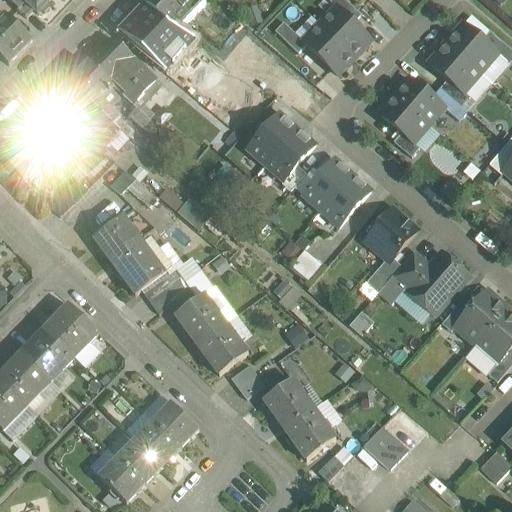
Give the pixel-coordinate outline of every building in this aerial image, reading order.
[(16,0),(12,5),(20,13),(26,7),(37,17),(40,14),(44,15),(50,9),(48,5),(53,0),(16,0)] [(153,0),(146,8),(170,31),(176,25),(182,30),(205,6),(200,0),(199,0),(153,0)] [(362,18),(343,0),(329,0),(328,2),(337,11),(353,26),(362,18)] [(353,26),(337,11),(320,28),(354,60),(371,43),(353,26)] [(33,44),(6,18),(0,24),(0,59),(9,68),(33,44)] [(277,54),(242,24),(222,48),(238,63),(249,50),(267,65),(277,54)] [(304,45),(284,25),(275,34),(298,57),(307,48),(304,45)] [(482,43),(464,27),(447,47),(480,76),(497,57),(497,56),(482,43)] [(354,60),(320,28),(304,45),(307,48),(337,78),(354,60)] [(511,63),(511,52),(490,34),(482,43),(497,56),(497,57),(509,67),(511,63)] [(145,72),(113,41),(89,66),(113,89),(114,88),(111,85),(114,82),(127,94),(123,98),(138,111),(135,108),(135,107),(157,83),(145,72)] [(480,76),(447,47),(430,67),(448,82),(463,95),(464,95),(480,76)] [(293,68),(277,54),(267,65),(283,79),(293,68)] [(258,114),(191,57),(172,80),(183,90),(239,137),(258,114)] [(172,80),(152,64),(145,72),(157,83),(165,88),(168,85),(172,81),(172,80)] [(89,66),(70,86),(93,109),(100,101),(110,92),(113,89),(89,66)] [(183,90),(172,81),(168,85),(169,91),(176,98),(183,90)] [(432,100),(411,82),(396,100),(428,127),(443,110),(432,100)] [(463,95),(448,82),(440,91),(461,110),(470,100),(464,95),(463,95)] [(93,109),(70,86),(51,105),(55,109),(73,128),(74,129),(87,116),(93,109)] [(461,110),(440,91),(432,100),(443,110),(459,124),(467,115),(461,110)] [(110,92),(100,101),(111,111),(120,101),(110,92)] [(428,127),(396,100),(380,118),(402,136),(413,146),(413,145),(428,127)] [(111,111),(100,101),(93,109),(115,127),(121,120),(111,111)] [(151,121),(135,107),(135,108),(138,111),(130,120),(142,130),(151,121)] [(55,109),(40,123),(37,120),(25,132),(51,157),(64,144),(68,148),(80,135),(74,129),(73,128),(55,109)] [(115,127),(93,109),(87,116),(93,122),(84,131),(97,143),(99,141),(116,157),(127,145),(118,137),(122,133),(120,131),(115,127)] [(322,168),(258,114),(239,137),(303,190),(322,168)] [(121,120),(115,127),(120,131),(126,124),(121,120)] [(25,132),(0,157),(0,159),(25,184),(51,157),(25,132)] [(413,146),(402,136),(394,145),(412,161),(420,151),(413,145),(413,146)] [(511,141),(490,168),(502,178),(505,175),(511,166),(511,141)] [(142,173),(128,161),(121,170),(136,180),(142,173)] [(361,200),(322,168),(303,190),(342,223),(361,200)] [(135,182),(126,174),(111,189),(120,197),(135,182)] [(242,182),(233,174),(224,183),(218,182),(211,190),(213,199),(218,204),(227,205),(234,197),(233,191),(242,182)] [(66,197),(53,210),(63,221),(76,207),(66,197)] [(193,199),(179,214),(198,232),(212,216),(193,199)] [(393,214),(366,244),(387,263),(391,265),(393,262),(417,235),(393,214)] [(124,220),(94,242),(110,263),(139,241),(138,242),(129,231),(131,229),(124,220)] [(139,241),(110,263),(135,298),(171,271),(151,244),(145,249),(139,241)] [(309,283),(324,268),(309,253),(294,268),(309,283)] [(431,272),(414,256),(402,270),(393,281),(410,296),(431,272)] [(410,296),(410,297),(434,318),(468,280),(443,258),(431,272),(410,296)] [(387,263),(366,286),(378,297),(393,281),(402,270),(393,262),(391,265),(387,263)] [(171,277),(144,297),(152,307),(170,294),(179,287),(171,277)] [(274,298),(293,309),(303,293),(284,282),(274,298)] [(237,319),(216,289),(205,297),(226,327),(237,319)] [(170,294),(152,307),(159,317),(177,304),(170,294)] [(470,314),(457,329),(466,337),(464,340),(476,350),(507,314),(498,306),(498,301),(491,296),(485,296),(470,314)] [(205,297),(175,319),(197,349),(226,327),(205,297)] [(461,306),(442,327),(452,335),(457,329),(470,314),(461,306)] [(100,338),(70,309),(46,333),(76,362),(100,338)] [(511,318),(507,314),(476,350),(487,360),(490,357),(499,365),(499,366),(511,351),(511,350),(511,318)] [(226,327),(197,349),(219,379),(248,357),(226,327)] [(76,362),(46,333),(23,357),(52,386),(76,362)] [(511,350),(511,351),(499,366),(499,365),(488,378),(497,386),(511,368),(511,350)] [(52,386),(23,357),(0,380),(0,382),(29,410),(52,386)] [(249,369),(232,382),(239,392),(257,379),(249,369)] [(257,379),(239,392),(247,403),(265,389),(257,379)] [(29,410),(0,382),(0,431),(4,435),(29,410)] [(292,382),(262,403),(284,433),(314,412),(292,382)] [(199,434),(171,407),(153,425),(181,452),(199,434)] [(336,442),(314,412),(284,433),(306,464),(336,442)] [(181,452),(153,425),(135,444),(163,471),(181,452)] [(409,454),(383,431),(364,450),(390,474),(409,454)] [(163,471),(135,444),(117,462),(145,489),(163,471)] [(511,471),(511,469),(497,455),(489,464),(505,479),(511,471)] [(334,459),(319,475),(329,485),(344,469),(334,459)] [(145,489),(117,462),(99,481),(127,508),(145,489)] [(505,479),(489,464),(481,472),(497,487),(505,479)] [(460,502),(447,491),(440,499),(453,511),(460,502)]
